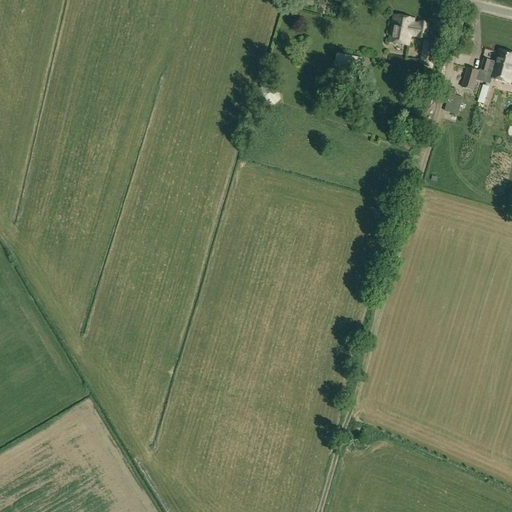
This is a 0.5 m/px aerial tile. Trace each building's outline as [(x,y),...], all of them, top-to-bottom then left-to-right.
[(394,16),(389,42),(409,45),(411,36),(426,38),(429,24),(420,22),(419,26),(413,25),(414,20),(394,16)] [(438,42),(425,40),(420,63),(432,69),(438,42)] [(391,43),(390,50),(399,52),(400,45),(391,43)] [(479,71),(477,80),(490,83),(491,78),(511,83),(511,77),(511,54),(499,51),(497,59),(495,58),(494,62),(491,61),(484,60),(481,70),(479,71)] [(334,70),(358,74),(361,58),(337,54),(334,70)] [(474,91),(479,71),(467,68),(462,88),(474,91)] [(258,91),(260,103),(273,107),(280,100),(278,87),(266,83),(258,91)]
